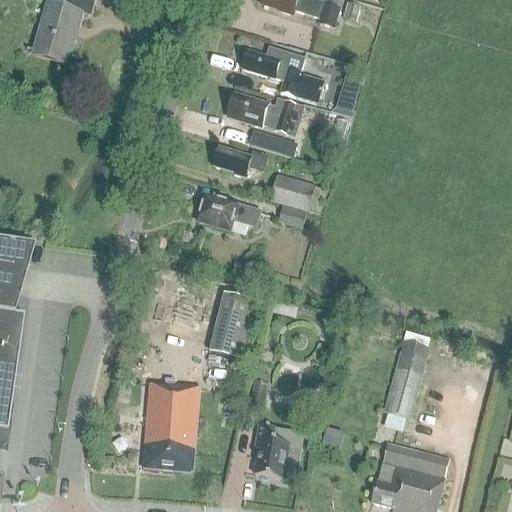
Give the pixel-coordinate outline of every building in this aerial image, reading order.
[(91,18),(95,0),(59,0),(58,8),(46,4),(32,53),(64,62),(69,44),(74,45),(83,16),(91,18)] [(318,26),(334,31),(339,11),(303,0),(263,0),(261,7),(276,12),(275,13),(293,18),(294,14),(320,22),(318,26)] [(342,21),(355,25),(359,9),(346,5),(342,21)] [(302,77),(300,77),(304,61),(268,50),(266,60),(247,54),(242,72),(274,82),(275,82),(283,84),(280,96),(295,101),(295,100),(318,106),(324,85),(302,79),(302,77)] [(262,130),(262,129),(270,131),(269,132),(294,139),(302,110),(278,103),(276,110),(268,108),(265,107),(266,105),(255,102),(255,104),(234,97),(228,120),(262,130)] [(338,112),(351,116),(355,103),(342,99),(338,112)] [(333,135),(343,138),(347,124),(337,121),(333,135)] [(250,148),(292,161),(296,147),(254,135),(250,148)] [(263,175),(267,159),(252,155),(250,160),(219,151),(213,170),(234,176),(234,177),(245,181),(248,170),(263,175)] [(269,202),(318,217),(325,193),(276,179),(269,202)] [(256,231),(261,214),(237,207),(237,206),(227,203),(225,205),(205,199),(197,224),(229,233),(232,224),(256,231)] [(279,224),(302,231),(306,217),(283,210),(279,224)] [(32,249),(0,244),(0,431),(6,433),(23,316),(13,314),(32,249)] [(216,296),(203,354),(245,363),(258,305),(216,296)] [(383,415),(409,422),(428,351),(402,344),(383,415)] [(250,408),(263,410),(267,387),(254,385),(250,408)] [(174,473),(192,475),(199,390),(164,387),(164,389),(149,387),(142,470),(160,472),(173,474),(174,473)] [(269,481),(286,484),(288,471),(297,473),(300,455),(286,452),(287,447),(272,444),(274,430),(260,428),(256,452),(259,452),(255,478),(259,479),(261,482),(267,483),(269,481)] [(388,447),(371,507),(392,511),(436,511),(450,463),(388,447)]
